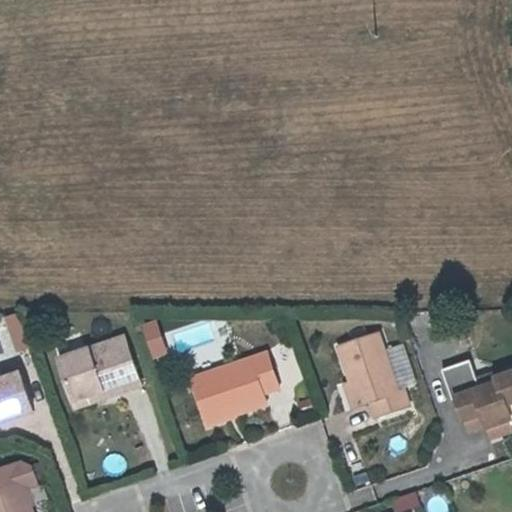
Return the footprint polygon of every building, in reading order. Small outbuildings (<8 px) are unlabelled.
[(348,378),(356,402),(368,397),(373,413),(401,403),(407,401),(401,385),(395,387),(376,329),(336,343),(348,378)] [(98,387),(100,393),(136,381),(119,332),(53,356),(68,398),(98,387)] [(258,388),(274,382),(262,349),(188,374),(203,418),(261,398),(258,388)] [(476,383),(473,374),(466,355),(438,364),(449,394),(452,392),(460,416),(478,410),(482,419),(483,423),(504,416),(507,414),(508,419),(511,417),(511,365),(491,373),(493,377),(476,383)] [(511,363),(511,361),(473,374),(476,383),(493,377),(491,373),(511,365),(511,363)] [(14,367),(0,372),(0,414),(28,405),(14,367)] [(350,403),(356,402),(348,378),(342,380),(350,403)] [(70,404),(100,393),(98,387),(68,398),(70,404)] [(464,425),(482,419),(478,410),(460,416),(464,425)] [(511,423),(511,417),(508,419),(507,414),(504,416),(483,423),(487,433),(511,423)] [(0,484),(15,479),(16,481),(29,476),(24,464),(13,458),(0,463),(0,484)] [(16,481),(23,503),(28,501),(21,484),(30,480),(29,476),(16,481)] [(16,481),(15,479),(0,484),(0,511),(26,511),(23,503),(16,481)] [(392,511),(418,506),(415,492),(389,498),(392,511)]
